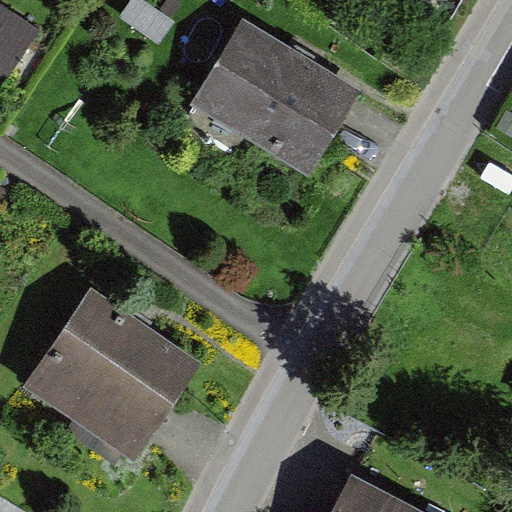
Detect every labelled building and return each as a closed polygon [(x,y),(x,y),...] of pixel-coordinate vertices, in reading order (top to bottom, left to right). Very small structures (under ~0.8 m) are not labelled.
[(0,0),(0,83),(1,84),(40,27),(0,0)] [(160,42),(176,19),(149,0),(128,0),(120,13),(160,42)] [(360,79),(244,9),(190,99),(306,168),(360,79)] [(187,358),(79,289),(16,386),(124,455),(187,358)] [(442,511),(352,464),(326,511),(442,511)]
